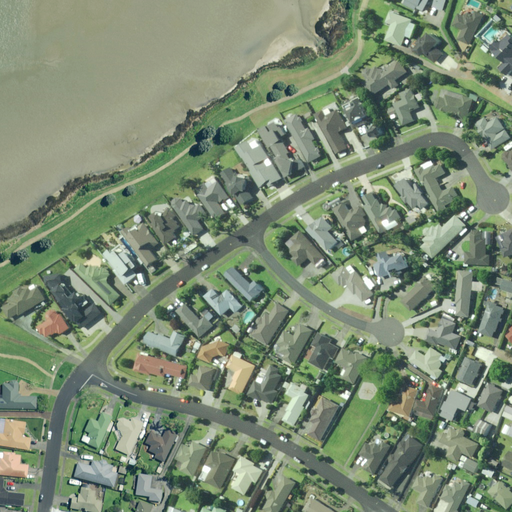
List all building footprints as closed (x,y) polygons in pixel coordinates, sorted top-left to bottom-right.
[(422,11),(427,0),(405,0),(403,4),(414,10),(415,11),(418,9),(418,8),(422,11)] [(442,11),(443,12),(445,7),(444,6),(445,0),(433,0),(432,7),(442,10),(442,11)] [(412,19),(398,14),(392,11),(387,21),(393,23),(387,37),(386,40),(391,42),(401,46),(406,35),(411,37),(416,24),(411,22),(412,19)] [(480,13),(477,11),(475,11),(474,15),(470,12),(468,13),(468,11),(465,12),(466,14),(465,14),(465,15),(461,13),(460,13),(454,25),(460,28),(464,30),(459,39),(469,44),(470,45),(471,42),(484,15),(480,13)] [(511,34),(511,33),(507,37),(503,41),(502,41),(500,39),(496,44),(492,48),(493,49),(495,50),(494,51),(506,62),(500,68),(508,75),(511,71),(511,34)] [(419,42),(416,41),(415,43),(413,42),(409,47),(424,57),(425,55),(436,64),(444,54),(436,48),(440,42),(430,34),(426,39),(423,36),(419,42)] [(409,71),(401,60),(397,62),(386,70),(380,69),(379,67),(379,66),(374,69),(374,68),(369,68),(366,70),(365,74),(369,80),(365,83),(366,84),(374,95),(390,84),(394,89),(400,85),(397,80),(405,74),(409,71)] [(414,94),(413,91),(412,88),(403,92),(400,93),(401,94),(404,100),(396,103),(394,104),(404,126),(405,125),(414,122),(415,121),(415,120),(411,111),(420,108),(418,102),(419,102),(415,94),(414,94)] [(369,109),(371,108),(367,102),(365,103),(361,95),(357,97),(344,104),(343,104),(348,113),(347,114),(350,119),(350,120),(351,119),(355,128),(364,123),(364,124),(368,122),(367,120),(372,117),(369,109)] [(461,99),(457,98),(446,95),(445,98),(441,97),(437,99),(435,104),(438,108),(440,109),(440,110),(444,111),(452,113),(456,114),(454,118),(454,119),(457,119),(466,122),(469,113),(473,99),(463,96),(462,99),(461,99)] [(348,148),(340,132),(348,127),(348,126),(339,109),(327,115),(324,110),(316,114),(330,141),(337,154),(348,148)] [(305,120),(303,117),(302,116),(301,117),(299,114),(294,116),(288,120),(287,120),(310,163),(311,162),(317,159),(322,156),(320,153),(322,152),(321,151),(320,148),(319,147),(317,148),(313,140),(316,139),(310,128),(307,129),(303,122),(305,121),(305,120)] [(493,150),(511,138),(506,129),(498,135),(497,134),(506,128),(498,117),(490,122),(486,117),(485,117),(476,123),(479,129),(483,136),(484,135),(486,139),(491,148),(493,150)] [(276,153),(287,147),(284,140),(283,140),(282,138),(284,137),(284,136),(287,134),(283,127),(282,126),(282,127),(279,123),(278,121),(269,126),(269,125),(260,130),(270,148),(272,146),(276,153)] [(373,137),(383,134),(380,126),(379,126),(378,124),(372,126),(373,128),(370,130),(373,137)] [(262,187),(267,184),(268,186),(270,185),(272,188),(285,180),(260,140),(253,144),(251,141),(238,149),(244,158),(245,158),(254,172),(253,173),(262,187)] [(292,159),(290,157),(288,153),(290,152),(287,147),(276,153),(279,159),(277,160),(286,177),(293,174),(294,173),(295,173),(305,168),(300,159),(296,161),(294,158),(292,159)] [(429,190),(440,184),(437,178),(439,177),(446,173),(441,164),(437,166),(435,164),(430,167),(426,169),(425,166),(417,170),(425,184),(425,185),(426,185),(429,190)] [(243,205),(255,198),(249,189),(250,186),(255,182),(254,182),(250,175),(248,177),(247,175),(241,174),(240,175),(238,172),(237,173),(233,167),(223,173),(226,179),(229,183),(227,183),(229,185),(235,195),(237,198),(238,197),(241,202),(243,205)] [(414,186),(410,180),(400,186),(406,196),(405,197),(409,204),(411,203),(415,209),(421,206),(423,210),(431,205),(419,183),(414,186)] [(225,202),(231,198),(220,181),(219,182),(216,184),(215,185),(210,188),(207,183),(198,189),(201,193),(202,194),(200,195),(217,220),(227,213),(220,202),(221,201),(222,203),(224,201),(225,202)] [(440,184),(429,190),(433,197),(432,197),(432,198),(440,212),(447,209),(447,208),(446,205),(455,200),(454,198),(458,196),(459,195),(454,186),(446,191),(444,192),(440,184)] [(379,192),(377,193),(376,190),(374,191),(365,196),(370,205),(368,206),(384,234),(390,230),(391,230),(391,229),(387,222),(391,220),(393,224),(402,219),(404,218),(399,209),(397,211),(394,207),(392,208),(391,207),(392,205),(387,203),(386,203),(386,206),(382,199),(383,199),(379,192)] [(185,202),(183,199),(179,198),(175,200),(174,204),(175,205),(194,233),(196,236),(197,235),(206,229),(200,220),(202,219),(209,214),(202,204),(198,206),(198,205),(193,204),(192,205),(189,200),(185,202)] [(357,210),(356,209),(353,210),(354,211),(352,213),(347,202),(336,208),(336,209),(354,241),(363,235),(364,235),(364,234),(361,229),(367,226),(368,221),(365,216),(368,215),(364,206),(357,210)] [(175,218),(178,216),(172,208),(171,209),(166,212),(159,211),(153,215),(152,216),(155,222),(152,224),(167,245),(168,244),(178,237),(175,233),(178,231),(176,230),(181,227),(175,218)] [(462,235),(468,229),(466,227),(467,226),(466,224),(457,215),(445,227),(442,224),(437,228),(436,226),(435,226),(433,228),(432,228),(429,228),(426,231),(426,234),(428,236),(425,240),(427,243),(424,246),(423,247),(432,257),(434,259),(450,243),(460,233),(462,235)] [(341,242),(339,240),(332,231),(336,228),(326,217),(322,221),(319,219),(307,229),(315,238),(317,237),(324,244),(328,249),(329,250),(330,251),(341,242)] [(154,263),(158,260),(159,260),(152,250),(161,243),(146,223),(140,228),(138,226),(133,229),(132,227),(131,226),(126,230),(124,232),(149,267),(150,266),(153,270),(157,267),(154,263)] [(511,229),(504,233),(504,234),(506,238),(505,239),(504,243),(506,248),(503,249),(502,249),(505,258),(511,254),(511,229)] [(484,238),(484,234),(481,230),(476,230),(472,233),(472,237),(472,241),(471,251),(466,251),(466,253),(466,261),(465,264),(476,265),(477,265),(490,265),(490,255),(487,255),(487,251),(488,238),(487,238),(484,238)] [(326,258),(305,235),(301,231),(292,239),(293,239),(297,244),(292,248),(292,250),(291,252),(295,256),(292,258),(300,266),(301,265),(309,258),(316,266),(326,258)] [(135,270),(139,267),(128,253),(124,256),(121,253),(118,255),(114,251),(108,256),(115,266),(116,264),(120,269),(117,271),(127,284),(139,275),(138,274),(135,270)] [(411,267),(407,256),(406,255),(397,258),(396,257),(392,258),(390,252),(383,254),(380,255),(380,256),(382,260),(383,263),(381,264),(377,265),(381,278),(393,274),(394,278),(402,275),(404,274),(403,270),(411,267)] [(89,268),(84,264),(83,263),(76,269),(112,305),(122,296),(110,284),(110,277),(112,274),(110,272),(111,272),(107,268),(106,268),(104,266),(103,268),(101,266),(96,266),(95,267),(93,264),(89,268)] [(353,274),(348,267),(347,266),(335,275),(342,286),(344,284),(346,287),(349,285),(356,295),(358,294),(364,302),(375,294),(358,271),(353,274)] [(252,285),(236,268),(235,267),(227,275),(229,278),(252,302),(263,291),(265,289),(256,281),(254,283),(252,285)] [(48,277),(45,270),(37,273),(40,280),(48,277)] [(475,272),(462,270),(460,270),(458,290),(457,297),(457,304),(458,304),(457,314),(457,316),(460,316),(470,317),(471,306),(474,281),(474,273),(475,272)] [(426,298),(426,299),(430,295),(429,295),(438,286),(427,275),(418,284),(417,285),(417,286),(418,286),(412,292),(411,293),(410,294),(403,302),(412,311),(414,309),(420,303),(426,298)] [(511,293),(511,281),(504,279),(498,278),(496,284),(502,285),(501,290),(505,291),(511,293)] [(20,316),(47,299),(39,287),(33,290),(31,286),(25,290),(23,287),(15,291),(17,294),(10,299),(12,303),(4,308),(10,319),(19,314),(20,316)] [(244,307),(241,303),(229,289),(223,295),(221,296),(215,289),(205,296),(208,299),(222,316),(231,308),(236,313),(244,307)] [(79,302),(76,299),(74,296),(64,303),(68,308),(67,309),(66,309),(71,315),(70,316),(71,318),(73,317),(77,323),(78,322),(79,324),(83,329),(103,313),(96,303),(86,311),(85,310),(82,306),(79,302)] [(504,308),(505,305),(503,304),(502,307),(497,305),(498,304),(490,301),(490,302),(486,314),(485,315),(479,333),(493,338),(495,331),(496,332),(500,321),(502,322),(503,319),(501,318),(503,314),(504,314),(505,310),(504,309),(505,308),(504,308)] [(214,325),(208,319),(206,316),(201,321),(186,303),(177,311),(200,337),(214,325)] [(268,345),(291,311),(279,303),(278,305),(272,315),(268,312),(265,317),(261,318),(260,318),(258,321),(259,325),(253,334),(253,335),(268,345)] [(65,319),(62,314),(61,315),(58,311),(53,310),(49,312),(48,317),(50,320),(45,324),(39,328),(43,335),(46,333),(48,337),(53,334),(54,335),(57,333),(58,332),(61,333),(62,334),(71,328),(65,319)] [(457,323),(444,318),(440,328),(438,331),(431,328),(426,341),(438,346),(439,343),(451,348),(456,350),(457,349),(459,345),(462,336),(457,334),(455,334),(453,333),(457,323)] [(244,327),(236,323),(233,328),(241,332),(244,327)] [(294,366),(315,331),(314,330),(303,324),(296,336),(294,334),(287,330),(279,345),(283,347),(280,352),(286,356),(283,359),(294,366)] [(178,356),(187,336),(176,331),(173,337),(173,339),(162,334),(161,336),(154,333),(151,332),(148,339),(146,343),(149,344),(149,346),(154,348),(155,347),(178,356)] [(333,339),(328,337),(321,332),(318,338),(313,345),(318,348),(310,361),(309,362),(323,370),(331,358),(333,359),(340,348),(339,347),(331,343),(333,339)] [(227,357),(229,352),(232,345),(222,340),(205,347),(200,358),(213,363),(213,362),(215,357),(221,355),(227,357)] [(200,349),(203,343),(198,342),(194,352),(196,353),(196,354),(198,355),(201,349),(200,349)] [(437,351),(432,348),(431,347),(428,353),(426,355),(426,356),(418,351),(417,350),(410,361),(418,366),(437,379),(442,371),(439,369),(438,369),(441,364),(441,360),(439,359),(442,355),(443,355),(437,351)] [(350,351),(345,348),(344,348),(337,362),(348,368),(342,378),(353,384),(354,384),(368,358),(358,352),(356,354),(355,353),(355,352),(351,351),(350,350),(350,351)] [(243,359),(245,355),(239,351),(237,356),(235,355),(230,367),(231,368),(239,372),(235,379),(236,380),(233,386),(232,389),(243,395),(245,391),(257,366),(243,359)] [(188,366),(143,354),(140,353),(136,371),(148,374),(151,375),(152,373),(165,377),(166,373),(168,374),(176,376),(183,378),(185,379),(188,366)] [(458,378),(472,385),(477,376),(479,377),(480,374),(478,373),(482,365),(480,363),(481,362),(478,360),(477,362),(467,357),(463,365),(464,366),(458,378)] [(210,391),(216,370),(203,366),(200,376),(194,375),(191,386),(197,387),(210,391)] [(276,390),(278,387),(284,376),(280,374),(282,370),(274,366),(264,384),(263,383),(266,379),(262,377),(260,381),(258,380),(250,395),(255,398),(263,402),(264,399),(273,404),(279,394),(280,392),(276,390)] [(17,393),(17,390),(17,383),(14,379),(11,379),(8,382),(8,383),(2,383),(2,384),(1,398),(0,397),(0,407),(36,408),(36,395),(29,395),(19,395),(19,393),(17,393)] [(308,391),(307,391),(294,384),(288,394),(294,397),(295,398),(291,406),(288,410),(290,411),(286,417),(285,420),(295,426),(303,412),(306,407),(304,407),(311,396),(311,395),(307,393),(308,391)] [(492,413),(500,399),(501,399),(503,396),(501,396),(504,391),(490,384),(487,389),(485,388),(483,391),(480,390),(475,398),(477,399),(479,395),(481,396),(482,395),(483,396),(478,406),(492,413)] [(443,389),(436,387),(433,386),(432,389),(429,388),(428,393),(429,394),(426,402),(417,399),(413,410),(418,411),(434,416),(443,389)] [(418,390),(412,388),(408,387),(407,390),(404,389),(403,394),(404,395),(401,403),(394,400),(392,400),(389,411),(403,415),(405,416),(404,419),(407,421),(408,417),(409,417),(412,409),(418,390)] [(466,396),(462,405),(468,408),(472,399),(466,396)] [(328,430),(337,412),(338,413),(339,411),(338,410),(341,406),(324,398),(319,408),(314,409),(313,411),(312,412),(314,416),(312,420),(311,421),(315,423),(309,435),(321,442),(322,440),(325,441),(330,431),(328,430)] [(511,407),(508,406),(503,416),(511,420),(511,407)] [(104,413),(102,412),(100,411),(96,420),(89,417),(84,430),(88,432),(87,436),(89,437),(86,443),(97,448),(111,416),(104,413)] [(143,422),(131,417),(130,420),(123,417),(118,419),(116,424),(117,429),(119,430),(121,434),(114,448),(128,455),(143,423),(143,422)] [(23,432),(23,429),(24,421),(4,418),(4,419),(2,433),(0,432),(0,444),(28,449),(30,437),(29,437),(21,435),(21,433),(22,433),(23,432)] [(494,429),(490,427),(489,427),(484,425),(485,425),(480,423),(478,428),(483,430),(481,434),(481,436),(484,437),(484,435),(486,436),(486,437),(492,439),(495,429),(494,429)] [(173,441),(177,433),(166,427),(165,429),(161,436),(159,435),(160,435),(155,432),(155,433),(150,430),(144,442),(146,443),(150,445),(148,450),(155,453),(153,457),(155,458),(163,462),(173,441)] [(463,453),(464,454),(473,458),(479,445),(464,437),(465,435),(464,431),(461,429),(457,431),(451,427),(448,434),(445,433),(441,434),(439,438),(440,442),(451,447),(448,455),(447,457),(458,463),(460,459),(463,453)] [(380,480),(392,488),(423,445),(411,436),(407,442),(405,441),(401,442),(399,445),(399,449),(396,454),(392,455),(389,458),(390,463),(392,464),(382,477),(380,480)] [(207,451),(208,447),(195,441),(192,447),(186,444),(184,443),(177,458),(178,458),(185,462),(182,469),(182,470),(193,475),(194,476),(207,451)] [(386,443),(385,443),(383,442),(381,446),(377,443),(373,444),(372,446),(367,443),(362,452),(360,454),(369,460),(365,468),(364,469),(375,475),(376,474),(387,454),(391,446),(390,446),(386,443)] [(221,453),(216,451),(215,450),(208,463),(207,465),(213,468),(207,481),(213,484),(212,486),(214,487),(215,485),(221,488),(222,489),(237,459),(222,451),(221,453)] [(18,463),(18,462),(19,455),(13,454),(14,452),(2,451),(2,452),(1,457),(0,457),(0,474),(26,477),(26,476),(27,464),(18,463)] [(511,452),(510,451),(503,466),(511,470),(511,452)] [(256,465),(257,463),(244,455),(236,470),(242,473),(235,486),(234,487),(247,494),(255,480),(258,482),(264,471),(265,470),(256,465)] [(464,468),(475,473),(479,464),(469,458),(464,468)] [(496,468),(498,465),(499,463),(490,458),(487,464),(496,469),(496,468)] [(111,471),(112,465),(107,464),(107,463),(105,460),(102,459),(99,461),(98,461),(92,459),(90,465),(79,462),(77,461),(73,476),(113,487),(117,472),(111,471)] [(123,473),(125,474),(127,467),(119,465),(118,469),(117,471),(123,473)] [(492,476),(494,473),(495,472),(485,467),(482,473),(492,478),(492,476)] [(149,487),(151,476),(151,474),(138,473),(135,494),(149,496),(148,499),(160,501),(160,500),(162,489),(149,487)] [(279,511),(287,500),(297,482),(286,475),(286,476),(277,490),(275,489),(270,490),(268,494),(268,495),(269,498),(270,499),(264,508),(269,511),(268,511),(279,511)] [(429,508),(444,479),(436,475),(434,479),(429,476),(425,478),(425,479),(419,476),(413,488),(422,493),(423,493),(419,500),(418,502),(427,507),(429,508)] [(2,487),(3,478),(0,477),(0,504),(5,505),(5,504),(17,505),(19,494),(19,493),(17,492),(7,491),(5,490),(2,487)] [(471,484),(470,484),(463,480),(461,484),(455,482),(453,487),(447,484),(444,491),(445,492),(441,499),(450,504),(446,511),(459,511),(460,511),(458,511),(471,484)] [(505,485),(505,484),(501,480),(498,483),(495,487),(494,486),(488,492),(507,510),(511,504),(511,492),(510,490),(511,489),(511,488),(509,487),(508,488),(505,485)] [(89,488),(82,487),(80,486),(79,493),(77,493),(77,495),(77,497),(71,496),(69,507),(80,509),(80,508),(80,507),(84,508),(84,510),(95,511),(99,511),(101,501),(94,499),(95,496),(94,496),(94,490),(89,489),(89,488)] [(336,511),(326,505),(313,496),(304,510),(307,511),(336,511)] [(479,503),(479,502),(480,501),(470,497),(467,503),(477,508),(478,505),(479,503)] [(148,511),(151,505),(139,500),(137,504),(135,509),(134,511),(148,511)]
